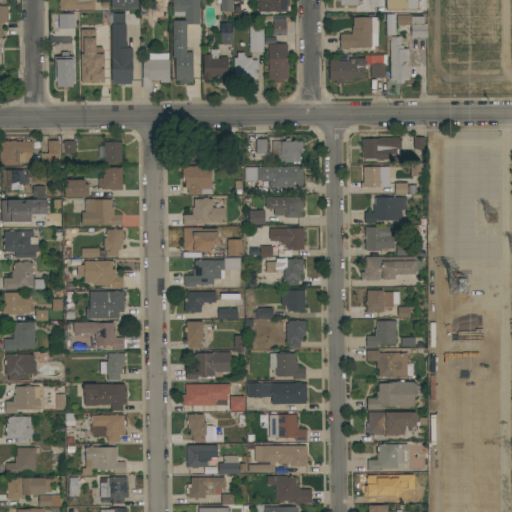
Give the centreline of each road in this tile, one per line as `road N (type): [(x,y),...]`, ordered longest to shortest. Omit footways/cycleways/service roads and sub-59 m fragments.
road 1 (residential): [(342,511),(333,131),(311,87),(310,0)]
road 2 (tertiary): [(0,116),(511,113)]
road 3 (residential): [(152,116),(158,511)]
